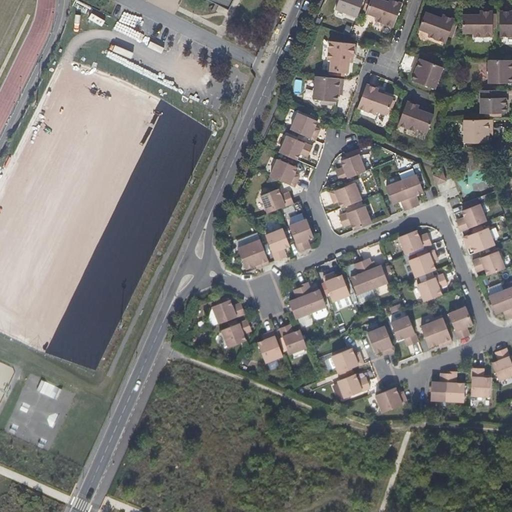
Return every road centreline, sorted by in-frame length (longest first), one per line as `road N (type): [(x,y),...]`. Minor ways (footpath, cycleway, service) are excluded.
road 1 (track): [(153,345),(354,426),(511,432)]
road 2 (tertiary): [(185,263),(305,0)]
road 3 (tertiary): [(78,511),(185,263)]
road 4 (track): [(265,92),(451,170),(485,163),(511,174)]
road 5 (residential): [(333,253),(428,214),(443,222),(489,340)]
road 6 (residential): [(343,127),(310,195),(333,253)]
